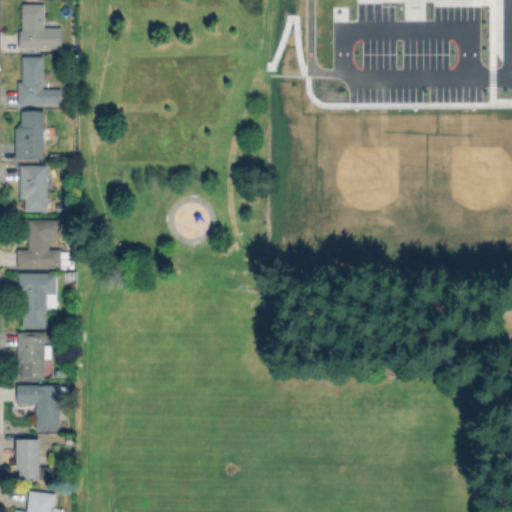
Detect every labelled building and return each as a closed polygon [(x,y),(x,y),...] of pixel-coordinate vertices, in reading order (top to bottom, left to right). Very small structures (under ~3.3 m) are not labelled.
[(61,27),(61,47),(19,47),(19,30),(22,30),(22,4),(44,4),(44,27),(61,27)] [(417,228),(511,227),(511,21),(482,22),(482,9),(399,9),(399,58),(427,58),(428,194),(417,194),(417,228)] [(42,52),(42,57),(44,57),(44,71),(52,71),(53,89),(61,89),(61,104),(18,104),(19,81),(23,82),(23,57),(25,57),(25,52),(42,52)] [(44,110),(44,157),(16,157),(16,127),(22,127),(22,110),(44,110)] [(47,165),(48,210),(26,210),(26,197),(21,197),(20,165),(47,165)] [(60,219),(61,235),(52,235),(53,241),(49,241),(49,249),(61,248),(61,259),(73,259),(73,265),(18,266),(17,249),(29,248),(28,219),(60,219)] [(65,282),(65,270),(75,270),(75,282),(65,282)] [(56,272),(56,294),(47,293),(47,327),(23,327),(24,292),(18,292),(19,272),(56,272)] [(52,344),(52,358),(45,358),(45,378),(23,378),(23,364),(18,364),(18,331),(45,331),(46,344),(52,344)] [(70,370),(70,377),(57,377),(57,367),(70,367),(70,370)] [(60,384),(60,428),(36,429),(36,402),(17,402),(17,385),(60,384)] [(73,442),(73,444),(65,444),(65,431),(73,431),(73,442)] [(40,438),(40,479),(19,479),(19,468),(16,468),(16,438),(40,438)] [(56,492),(54,510),(63,511),(62,511),(14,511),(15,508),(27,510),(29,489),(56,492)]
